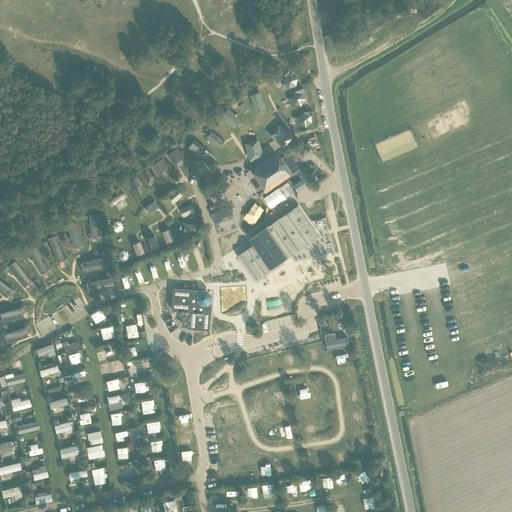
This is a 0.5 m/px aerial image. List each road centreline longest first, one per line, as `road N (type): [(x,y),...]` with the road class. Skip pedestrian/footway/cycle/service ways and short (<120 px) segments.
road 1 (unclassified): [(410,511),(310,0)]
road 2 (track): [(447,0),(414,28),(322,70)]
